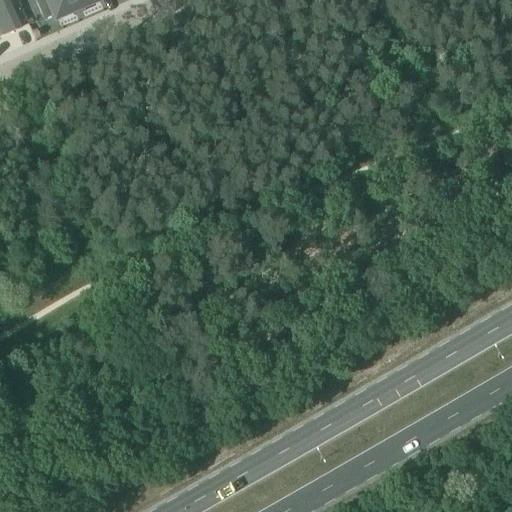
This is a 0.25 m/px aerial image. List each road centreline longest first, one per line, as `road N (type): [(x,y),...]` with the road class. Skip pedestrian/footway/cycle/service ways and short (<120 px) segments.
road 1 (primary): [(511,319),(173,511)]
road 2 (primary): [(283,511),(511,382)]
road 3 (residential): [(0,76),(182,0)]
